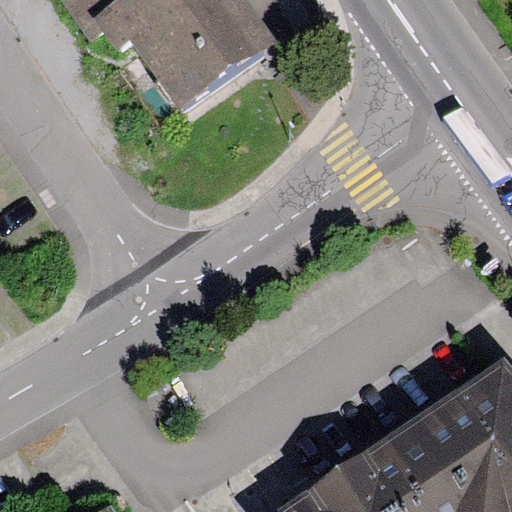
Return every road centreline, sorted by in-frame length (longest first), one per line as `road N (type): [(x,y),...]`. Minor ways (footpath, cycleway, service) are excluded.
road 1 (residential): [(166,302),(465,88)]
road 2 (residential): [(0,49),(166,302)]
road 3 (residential): [(0,410),(166,302)]
